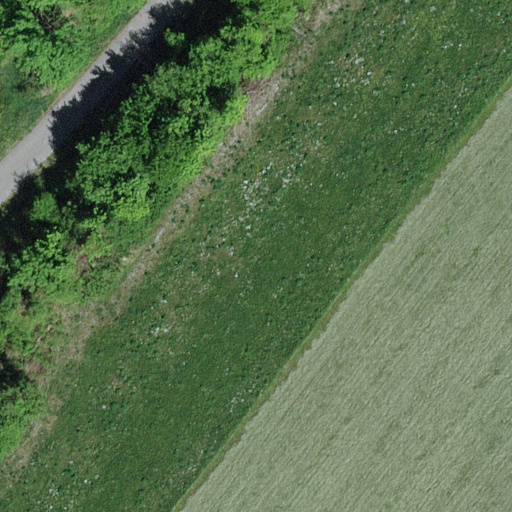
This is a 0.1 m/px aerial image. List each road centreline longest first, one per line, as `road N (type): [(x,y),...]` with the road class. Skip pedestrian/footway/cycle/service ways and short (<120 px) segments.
road 1 (track): [(0,203),(184,0)]
road 2 (unknown): [(379,58),(445,53),(502,0)]
